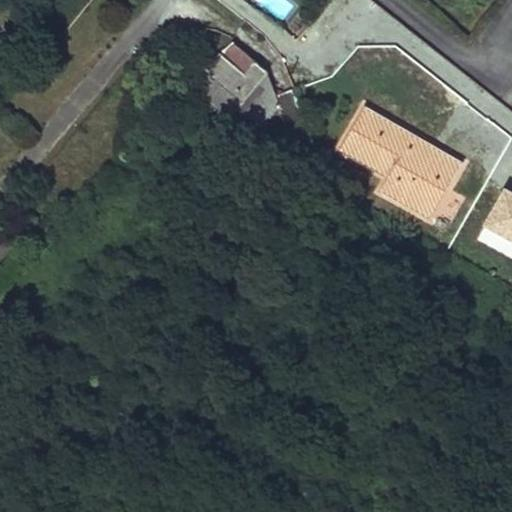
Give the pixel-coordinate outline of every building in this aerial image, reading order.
[(366,16),(349,37),(362,47),(379,26),(366,16)] [(190,89),(228,120),(237,109),(249,120),(260,129),(278,106),(292,143),(316,150),(293,89),(276,97),(267,73),(268,72),(234,44),(224,56),(220,53),(190,89)] [(430,219),(463,163),(365,106),(340,150),(388,177),(409,189),(401,203),(430,219)] [(228,120),(240,130),(249,120),(237,109),(228,120)] [(388,177),(380,191),(401,203),(409,189),(388,177)]
